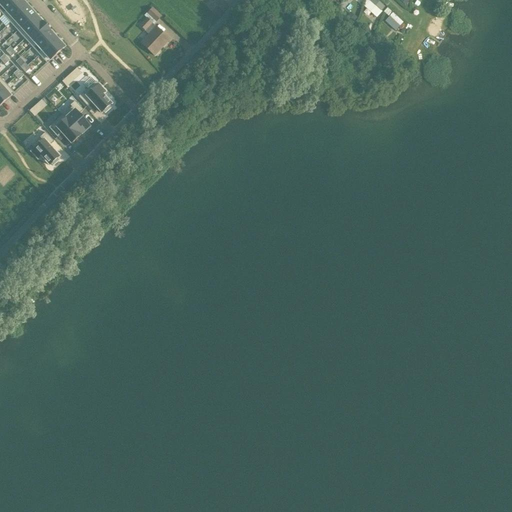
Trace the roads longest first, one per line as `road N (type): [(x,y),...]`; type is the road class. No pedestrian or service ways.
road 1 (residential): [(0,254),(240,0)]
road 2 (residential): [(36,0),(81,52),(0,122)]
